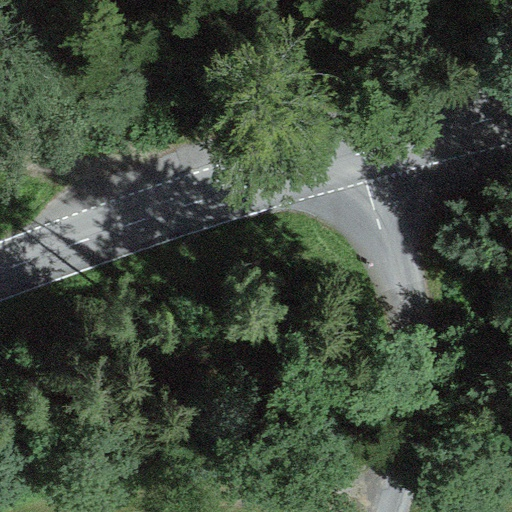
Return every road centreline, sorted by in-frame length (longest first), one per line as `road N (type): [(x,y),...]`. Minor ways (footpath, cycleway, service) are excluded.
road 1 (tertiary): [(0,270),(173,202),(375,148)]
road 2 (unclassified): [(375,148),(416,289),(425,360),(413,437),(388,511)]
road 3 (track): [(0,153),(173,202)]
road 4 (tertiary): [(375,148),(511,117)]
